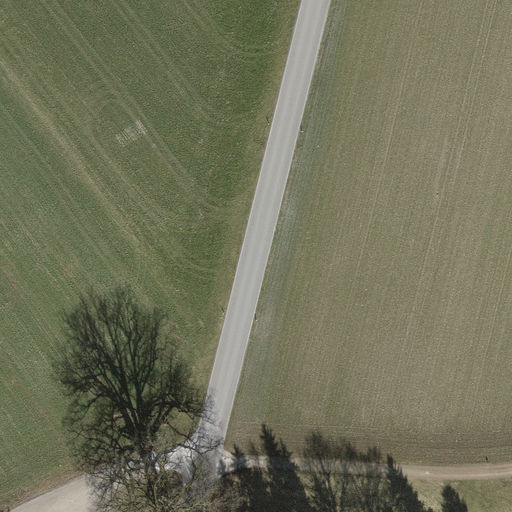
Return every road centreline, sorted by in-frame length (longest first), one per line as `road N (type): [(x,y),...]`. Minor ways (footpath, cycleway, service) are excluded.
road 1 (tertiary): [(190,511),(317,0)]
road 2 (track): [(36,511),(124,476),(205,459),(416,477),(511,474)]
